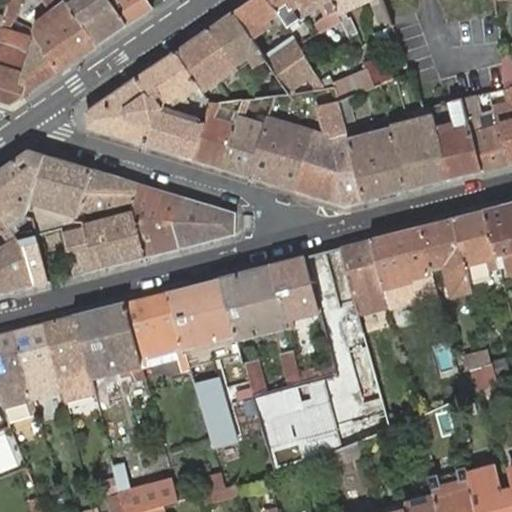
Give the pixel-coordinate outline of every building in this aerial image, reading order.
[(0,31),(0,100),(12,104),(37,87),(98,45),(69,4),(66,0),(44,0),(55,14),(38,26),(34,40),(8,32),(15,20),(21,0),(9,0),(3,23),(0,30),(0,31)] [(66,0),(69,4),(98,45),(127,25),(109,0),(66,0)] [(109,0),(127,25),(153,8),(146,0),(109,0)] [(268,0),(253,0),(235,13),(253,40),(260,35),(256,30),(278,14),(268,0)] [(298,0),(268,0),(278,14),(289,29),(306,17),(298,0)] [(328,29),(342,22),(332,0),(298,0),(306,17),(323,6),(327,16),(323,18),(328,29)] [(381,22),(390,18),(385,7),(382,0),(332,0),(342,22),(349,37),(358,33),(351,17),(349,18),(346,12),(372,0),(375,0),(378,5),(375,6),(381,22)] [(235,13),(177,52),(204,92),(238,71),(235,67),(248,59),(255,69),(267,61),(265,57),(253,40),(235,13)] [(295,37),(265,57),(267,61),(288,92),(309,78),(316,92),(325,91),(320,81),(314,71),(307,59),(301,48),(298,44),(295,37)] [(301,48),(307,59),(317,54),(310,43),(301,48)] [(205,124),(209,110),(201,107),(197,121),(158,110),(150,99),(159,93),(165,101),(171,103),(181,97),(183,101),(197,91),(200,95),(204,92),(177,52),(88,113),(90,128),(194,159),(205,124)] [(511,57),(502,59),(505,80),(505,89),(511,88),(511,87),(511,57)] [(337,89),(340,101),(351,97),(382,84),(394,79),(388,67),(383,69),(379,59),(366,64),(368,70),(334,84),(330,76),(320,81),(325,91),(337,89)] [(395,79),(411,72),(406,61),(391,68),(395,79)] [(314,71),(320,81),(330,76),(324,66),(314,71)] [(511,87),(511,88),(511,90),(511,109),(503,112),(495,114),(501,141),(505,140),(510,163),(511,162),(511,87)] [(316,92),(315,92),(319,107),(322,116),(327,137),(331,138),(349,134),(347,129),(346,123),(340,101),(337,89),(325,91),(316,92)] [(503,112),(498,91),(490,93),(495,114),(503,112)] [(501,141),(495,114),(483,117),(478,96),(464,99),(482,171),(510,163),(505,140),(501,141)] [(268,120),(276,97),(267,98),(262,117),(268,120)] [(351,97),(340,101),(346,123),(357,120),(351,97)] [(482,171),(464,99),(460,100),(450,103),(456,130),(444,133),(442,126),(437,128),(450,179),(482,171)] [(215,104),(211,104),(209,110),(205,124),(194,159),(222,168),(238,119),(231,117),(229,123),(216,119),(221,103),(215,104)] [(393,127),(408,189),(450,179),(437,128),(434,117),(393,127)] [(266,126),(238,118),(238,119),(222,168),(250,176),(266,126)] [(358,127),(347,129),(349,134),(365,200),(408,189),(393,127),(390,119),(381,120),(383,129),(384,137),(362,142),(360,135),(358,127)] [(250,176),(250,177),(288,188),(296,190),(315,134),(266,126),(250,176)] [(383,129),(360,135),(362,142),(384,137),(383,129)] [(365,200),(349,134),(331,138),(327,137),(315,134),(296,190),(345,205),(365,200)] [(32,198),(45,156),(32,151),(30,152),(0,172),(0,212),(10,228),(14,233),(19,230),(15,224),(27,217),(32,198)] [(93,170),(45,156),(32,198),(27,217),(32,219),(35,228),(38,239),(62,232),(74,276),(97,270),(85,224),(85,221),(78,219),(80,213),(81,210),(93,170)] [(135,203),(141,185),(93,170),(81,210),(80,213),(78,219),(85,221),(87,213),(89,213),(135,203)] [(173,221),(180,197),(141,185),(135,203),(134,209),(134,211),(138,224),(154,220),(156,224),(166,222),(166,219),(173,221)] [(172,224),(179,249),(235,234),(235,213),(180,197),(173,221),(172,224)] [(511,204),(486,211),(500,266),(509,264),(511,274),(511,273),(511,204)] [(97,270),(146,257),(138,224),(134,211),(85,224),(97,270)] [(486,211),(455,219),(467,265),(472,283),(493,278),(490,269),(493,269),(500,266),(486,211)] [(10,228),(0,212),(0,223),(5,231),(10,228)] [(146,257),(179,249),(172,224),(173,221),(166,219),(166,222),(156,224),(154,220),(138,224),(146,257)] [(455,219),(422,227),(433,268),(448,264),(453,283),(456,295),(474,290),(472,283),(467,265),(455,219)] [(422,227),(373,240),(389,302),(398,300),(394,287),(415,281),(414,278),(434,272),(433,268),(422,227)] [(0,283),(6,293),(35,286),(25,249),(22,245),(18,238),(14,233),(10,228),(5,231),(3,233),(10,244),(0,250),(0,283)] [(23,235),(19,230),(14,233),(18,238),(23,235)] [(373,240),(343,248),(360,315),(365,331),(369,330),(365,313),(390,306),(389,302),(373,240)] [(35,286),(50,282),(38,241),(22,245),(25,249),(35,286)] [(343,248),(306,257),(321,311),(324,320),(335,365),(338,375),(304,384),(292,387),(268,394),(254,398),(269,447),(277,475),(299,467),(327,455),(360,442),(388,431),(392,429),(374,366),(365,331),(360,315),(343,248)] [(306,257),(273,266),(288,320),(289,329),(296,327),(294,318),(321,311),(306,257)] [(273,266),(221,279),(237,334),(239,341),(289,329),(288,320),(273,266)] [(221,279),(170,292),(185,347),(190,367),(242,354),(239,341),(237,334),(221,279)] [(170,292),(126,303),(143,365),(150,363),(148,357),(176,350),(178,356),(183,379),(193,376),(191,370),(190,367),(185,347),(170,292)] [(126,303),(75,316),(91,379),(93,385),(95,390),(96,393),(100,412),(111,408),(106,387),(102,388),(99,377),(120,371),(121,375),(131,373),(134,380),(145,378),(143,365),(126,303)] [(294,318),(296,327),(324,320),(321,311),(294,318)] [(75,316),(44,324),(63,392),(64,398),(66,401),(96,393),(95,390),(93,385),(91,379),(75,316)] [(44,324),(14,332),(33,399),(63,392),(44,324)] [(14,332),(0,335),(0,396),(3,403),(4,407),(10,422),(38,414),(34,405),(33,399),(14,332)] [(148,357),(150,363),(178,356),(176,350),(148,357)] [(464,358),(467,371),(475,369),(493,364),(490,352),(464,358)] [(301,374),(296,353),(284,356),(292,387),(304,384),(301,374)] [(260,362),(245,365),(248,376),(254,398),(268,394),(260,362)] [(475,369),(479,391),(485,389),(498,383),(493,364),(475,369)] [(209,365),(191,370),(193,376),(215,447),(239,440),(221,384),(219,378),(213,380),(209,365)] [(335,365),(301,374),(304,384),(338,375),(335,365)] [(248,376),(221,384),(239,440),(252,436),(264,432),(254,398),(248,376)] [(455,380),(436,386),(441,400),(459,395),(455,380)] [(269,447),(264,432),(252,436),(257,450),(269,447)] [(327,455),(299,467),(301,474),(330,466),(327,455)] [(511,511),(511,493),(511,491),(511,489),(502,492),(495,467),(469,474),(478,511),(511,511)] [(438,476),(431,478),(436,495),(440,511),(478,511),(469,474),(467,469),(461,470),(464,480),(441,487),(438,476)] [(461,470),(438,476),(441,487),(464,480),(461,470)] [(123,474),(117,476),(121,494),(132,491),(128,478),(124,479),(123,474)] [(200,483),(204,495),(205,495),(226,490),(222,477),(200,483)] [(121,494),(126,511),(143,511),(166,506),(181,502),(175,480),(132,491),(121,494)] [(226,490),(205,495),(207,504),(241,495),(238,486),(228,489),(226,490)] [(110,497),(113,511),(126,511),(121,494),(110,497)] [(412,502),(407,503),(409,511),(440,511),(436,495),(428,498),(430,505),(414,509),(412,502)] [(44,511),(39,497),(31,501),(34,511),(44,511)] [(428,498),(412,502),(414,509),(430,505),(428,498)] [(278,511),(275,500),(270,502),(273,511),(270,511),(278,511)] [(378,511),(376,501),(349,509),(350,511),(378,511)] [(409,511),(407,503),(401,504),(403,511),(386,511),(386,509),(378,511),(409,511)]
